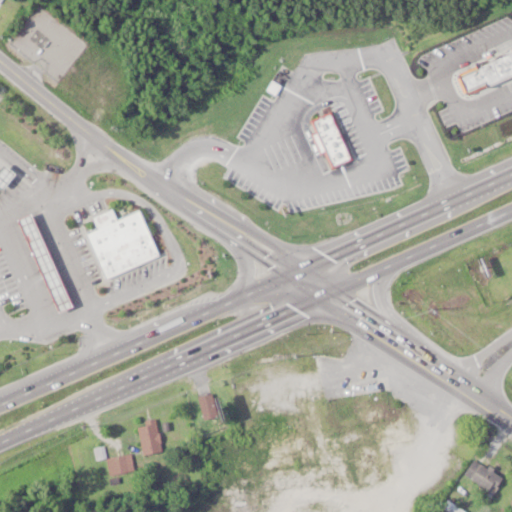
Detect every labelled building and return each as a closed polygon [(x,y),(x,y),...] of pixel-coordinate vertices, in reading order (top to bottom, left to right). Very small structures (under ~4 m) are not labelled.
[(335,111),(313,122),(335,169),(356,158),(335,111)] [(91,232),(106,277),(162,258),(145,210),(120,218),(117,208),(96,215),(101,229),(91,232)] [(36,213),(25,218),(58,297),(70,292),(36,213)] [(313,379),(317,399),(325,397),(321,377),(313,379)] [(393,389),(320,400),(324,431),(373,423),(374,426),(398,422),(393,389)] [(220,417),(215,393),(199,397),(205,420),(220,417)] [(255,420),(257,435),(307,428),(304,413),(255,420)] [(166,451),(158,419),(138,424),(146,456),(166,451)] [(207,476),(221,476),(223,511),(250,511),(249,494),(243,494),(241,473),(258,472),(255,432),(204,436),(207,476)] [(341,449),(352,489),(390,479),(379,439),(341,449)] [(496,495),(506,479),(481,462),(471,478),(496,495)]
